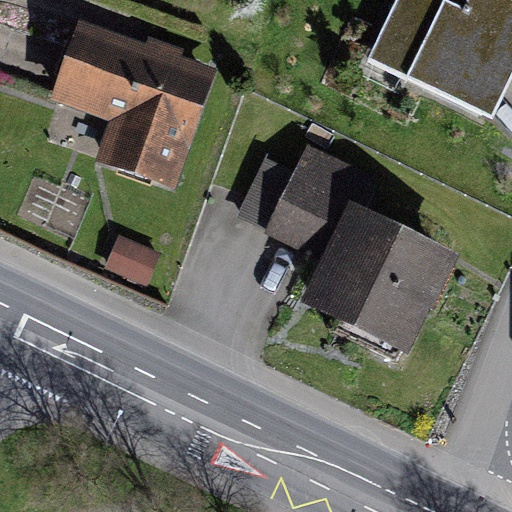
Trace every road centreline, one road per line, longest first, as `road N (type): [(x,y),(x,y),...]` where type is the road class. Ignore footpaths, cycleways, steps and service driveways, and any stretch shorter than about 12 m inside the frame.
road 1 (primary): [(0,314),(407,511)]
road 2 (residential): [(511,334),(437,511)]
